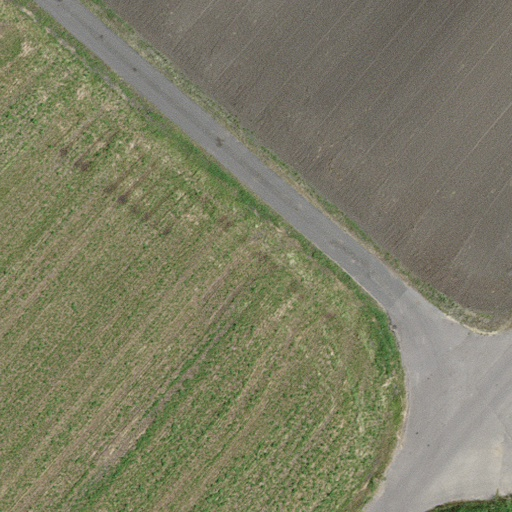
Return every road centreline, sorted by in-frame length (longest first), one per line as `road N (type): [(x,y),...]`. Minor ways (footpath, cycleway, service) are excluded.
road 1 (track): [(55,0),(397,298),(511,417)]
road 2 (unclassified): [(385,511),(511,365)]
